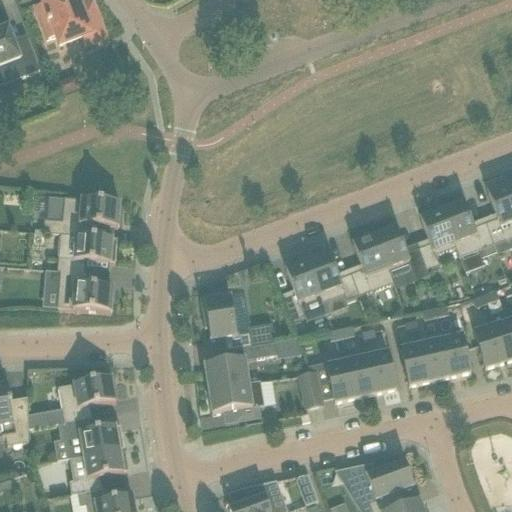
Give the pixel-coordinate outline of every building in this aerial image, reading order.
[(108,41),(94,3),(80,8),(76,0),(53,0),(42,5),(43,7),(34,10),(47,43),(56,40),(59,50),(82,41),(86,50),(87,49),(86,47),(106,39),(107,41),(108,41)] [(39,74),(25,39),(13,44),(8,31),(0,33),(0,70),(3,69),(7,80),(18,75),(21,82),(39,74)] [(57,85),(61,96),(77,89),(73,79),(57,85)] [(497,223),(485,228),(494,251),(511,244),(511,196),(510,191),(488,199),(497,223)] [(46,224),(48,201),(33,200),(32,223),(44,224),(46,224)] [(44,224),(43,237),(59,239),(73,240),(76,240),(94,242),(95,230),(118,232),(120,207),(80,204),(64,202),(48,201),(46,224),(44,224)] [(472,233),(463,209),(442,217),(456,253),(461,264),(494,251),(485,228),(472,233)] [(431,249),(418,254),(427,276),(440,272),(436,261),(456,253),(442,217),(422,225),(431,249)] [(427,276),(418,254),(404,259),(395,234),(375,241),(389,278),(409,270),(415,287),(429,282),(427,276)] [(58,262),(57,276),(60,276),(83,278),(84,277),(85,266),(115,268),(117,244),(94,242),(76,240),(73,240),(59,239),(58,262)] [(389,278),(375,241),(353,250),(363,275),(351,279),(359,301),(393,288),(389,278)] [(329,258),(307,266),(321,303),(322,307),(344,299),(346,306),(359,301),(351,279),(339,284),(329,258)] [(304,321),(300,310),(321,303),(307,266),(285,274),(295,300),(283,304),(291,326),(304,321)] [(87,277),(84,277),(83,278),(60,276),(57,312),(111,316),(113,292),(86,290),(87,277)] [(484,299),(487,307),(498,303),(495,295),(484,299)] [(218,296),(200,303),(204,332),(208,331),(210,345),(223,343),(225,354),(241,352),(248,351),(255,350),(274,347),(275,347),(272,328),(250,331),(245,301),(231,303),(230,301),(219,303),(218,296)] [(475,311),(487,307),(484,299),(472,304),(475,311)] [(446,311),(434,313),(436,321),(448,318),(446,311)] [(434,313),(421,316),(423,324),(436,321),(434,313)] [(416,325),(403,328),(404,335),(417,332),(416,325)] [(511,325),(495,331),(494,331),(505,366),(511,364),(511,325)] [(494,327),(473,333),(485,373),(505,366),(494,331),(495,331),(494,327)] [(340,333),(342,343),(354,339),(352,330),(340,333)] [(330,346),(342,343),(340,333),(328,337),(330,346)] [(362,337),(364,346),(376,343),(373,334),(362,337)] [(462,341),(442,345),(450,381),(470,376),(462,341)] [(422,350),(430,386),(450,381),(442,345),(422,350)] [(274,347),(241,352),(243,363),(244,363),(244,364),(276,359),(274,347)] [(401,354),(409,390),(430,386),(422,350),(401,354)] [(387,353),(366,357),(375,398),(396,393),(387,353)] [(366,357),(346,362),(355,402),(375,398),(366,357)] [(334,407),(355,402),(346,362),(307,371),(308,378),(317,376),(323,405),(333,403),(334,407)] [(248,387),(244,364),(244,363),(243,363),(205,369),(209,394),(248,387)] [(296,381),(303,414),(324,410),(323,405),(317,376),(308,378),(296,381)] [(73,426),(77,425),(91,423),(89,411),(116,406),(111,382),(58,392),(65,428),(73,426)] [(248,387),(209,394),(212,418),(212,419),(243,413),(259,411),(263,410),(275,408),(272,386),(260,387),(259,386),(248,387)] [(8,451),(28,446),(27,402),(10,405),(8,388),(0,389),(0,431),(3,431),(8,451)] [(35,419),(28,420),(28,434),(37,433),(35,419)] [(73,426),(65,428),(71,463),(83,460),(124,453),(120,430),(91,435),(88,423),(77,425),(73,426)] [(72,485),(68,486),(70,498),(77,497),(85,496),(100,493),(98,482),(128,477),(124,453),(83,460),(87,483),(72,485)] [(362,511),(397,511),(398,511),(393,498),(413,490),(405,467),(375,478),(371,468),(363,471),(353,475),(353,485),(356,495),(362,511)] [(305,494),(313,491),(308,477),(299,479),(296,484),(303,501),(305,494)] [(13,483),(1,486),(4,495),(15,491),(16,492),(13,483)] [(286,511),(277,485),(242,493),(247,507),(232,511),(286,511)] [(305,494),(303,501),(306,509),(318,505),(313,491),(305,494)] [(86,510),(86,511),(134,511),(132,500),(105,505),(103,493),(100,493),(85,496),(77,497),(80,511),(86,510)]
